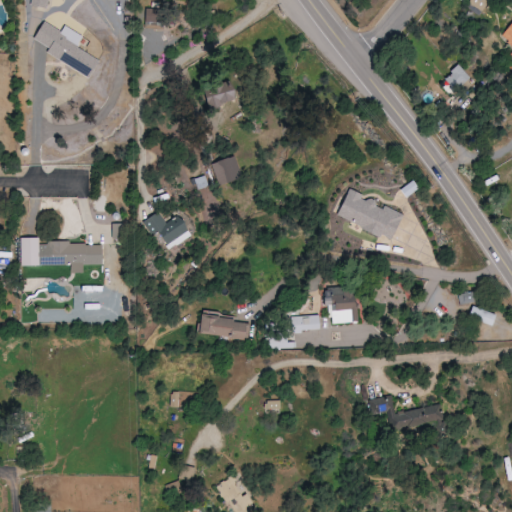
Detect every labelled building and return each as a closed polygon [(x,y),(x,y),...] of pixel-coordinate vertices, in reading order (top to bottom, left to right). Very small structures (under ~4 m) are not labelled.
[(47,9),(48,0),(25,0),(25,5),(47,9)] [(511,21),(502,40),(511,45),(511,21)] [(33,40),(48,48),(45,55),(88,76),(97,59),(76,48),(81,36),(63,27),(61,31),(42,22),(33,40)] [(443,79),(455,92),(470,78),(458,65),(443,79)] [(229,82),(200,87),(204,108),(232,103),(229,82)] [(218,185),(241,178),(235,156),(211,163),(218,185)] [(401,214),(361,199),(362,195),(346,189),(335,220),(380,237),(381,235),(391,240),(401,214)] [(178,216),(166,224),(158,212),(146,219),(165,252),(191,237),(178,216)] [(71,265),(71,273),(83,273),(83,265),(102,265),(101,243),(39,244),(39,238),(21,238),(22,266),(71,265)] [(475,302),(473,292),(458,295),(460,305),(475,302)] [(496,316),(471,307),(467,318),(492,327),(496,316)] [(319,316),(290,317),(291,332),(319,331),(319,316)] [(248,339),(249,321),(199,318),(198,337),(248,339)] [(440,405),(395,414),(391,396),(369,400),(370,410),(381,408),(384,423),(381,423),(383,433),(443,422),(440,405)] [(279,401),(265,402),(266,410),(279,409),(279,401)] [(218,484),(231,511),(244,511),(254,508),(247,493),(241,496),(232,477),(218,484)]
